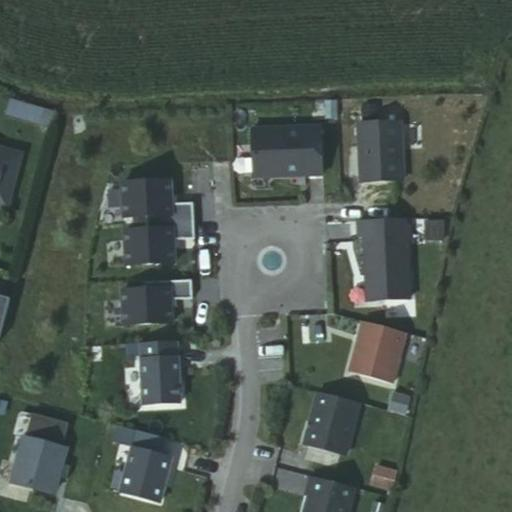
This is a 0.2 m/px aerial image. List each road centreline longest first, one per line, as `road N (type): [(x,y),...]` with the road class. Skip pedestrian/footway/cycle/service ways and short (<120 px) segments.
road 1 (residential): [(224,511),(244,434),(244,322)]
road 2 (residential): [(244,322),(285,293),(304,260),(298,227),(266,221),(235,241)]
